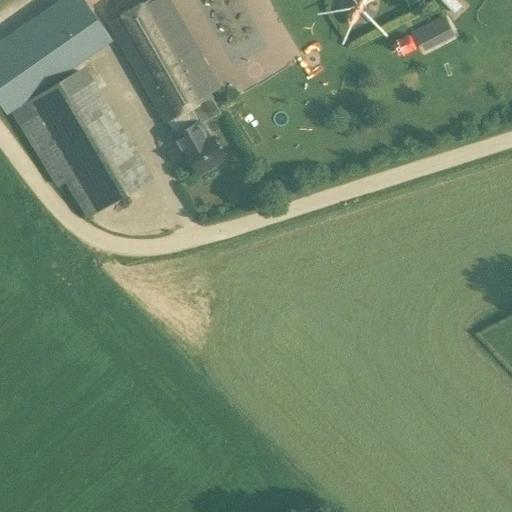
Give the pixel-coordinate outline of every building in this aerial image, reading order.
[(12,110),(21,125),(58,185),(65,180),(86,216),(150,178),(80,62),(112,39),(103,26),(84,0),(59,0),(0,41),(0,102),(7,113),(12,110)] [(202,124),(201,122),(199,119),(198,119),(193,111),(203,106),(202,103),(214,96),(212,93),(221,87),(170,0),(150,0),(144,3),(111,21),(175,135),(172,137),(184,159),(187,164),(190,162),(197,175),(225,159),(212,135),(210,137),(202,124)] [(345,21),(346,23),(348,25),(351,26),(353,25),(355,19),(358,20),(367,0),(352,0),(346,14),(348,15),(345,21)] [(458,0),(442,0),(455,13),(463,5),(458,0)] [(441,14),(411,32),(423,52),(453,34),(441,14)]
